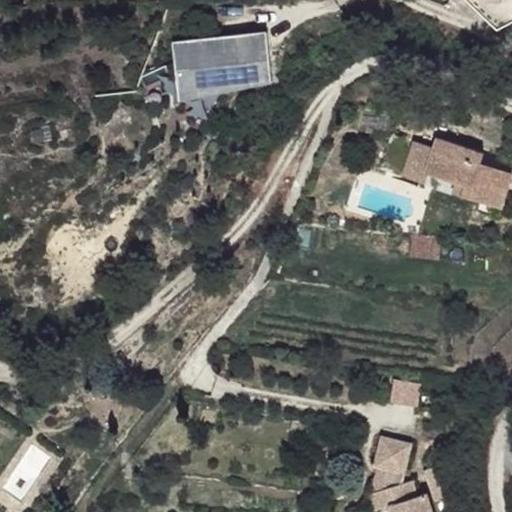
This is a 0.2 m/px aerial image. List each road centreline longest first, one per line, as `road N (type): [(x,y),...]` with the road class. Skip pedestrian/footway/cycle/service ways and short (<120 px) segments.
road 1 (residential): [(353,69),(331,85),(239,224),(117,337),(0,357)]
road 2 (residential): [(353,69),(331,100),(259,274),(186,373)]
road 3 (residential): [(511,104),(394,60),(353,69)]
road 4 (residential): [(400,0),(511,50)]
